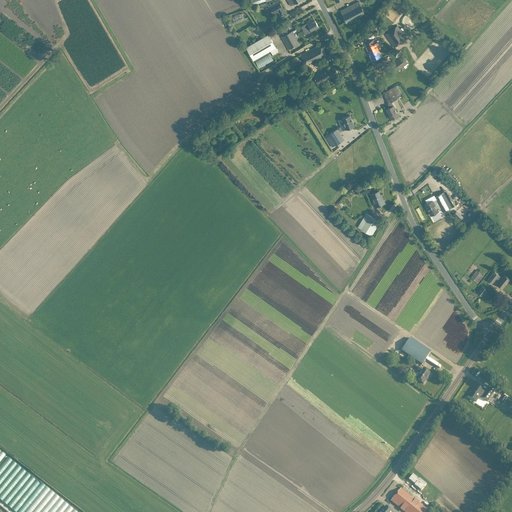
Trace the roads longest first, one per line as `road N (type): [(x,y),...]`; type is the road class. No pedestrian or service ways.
road 1 (unclassified): [(490,331),(459,298),(410,219),(367,87),(328,0)]
road 2 (tertiary): [(357,511),(490,331)]
